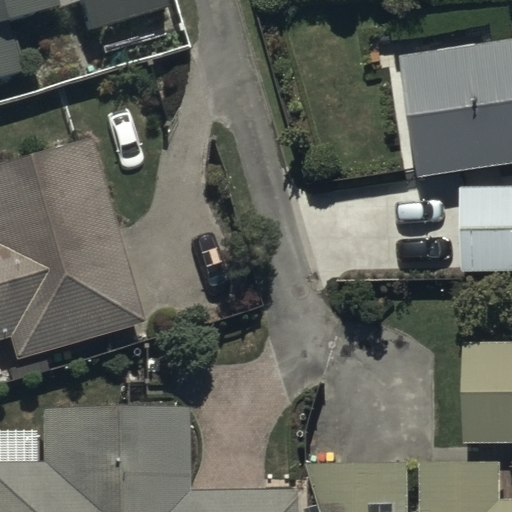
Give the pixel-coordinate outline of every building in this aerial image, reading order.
[(0,0),(0,83),(22,77),(9,30),(81,9),(89,35),(168,13),(164,0),(0,0)] [(404,33),(425,178),(511,165),(511,40),(502,42),(498,19),(404,33)] [(146,328),(91,140),(0,166),(0,344),(10,342),(17,365),(146,328)] [(511,188),(465,188),(465,273),(511,273),(511,188)] [(511,511),(511,342),(467,343),(469,445),(511,444),(511,500),(508,500),(505,458),(424,460),(424,511),(511,511)] [(0,467),(0,511),(305,511),(306,490),(186,492),(185,410),(44,412),(45,467),(0,467)] [(412,511),(412,463),(308,461),(324,511),(412,511)]
